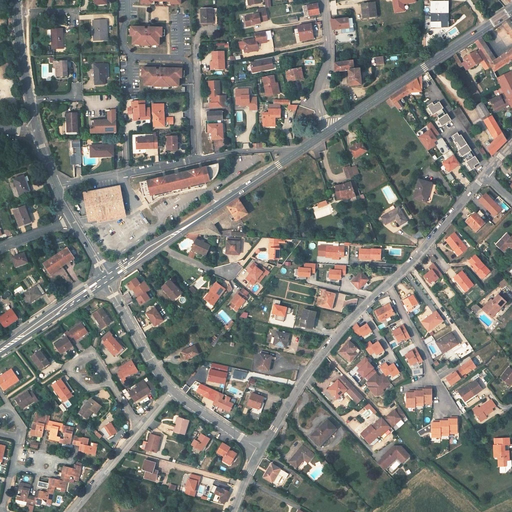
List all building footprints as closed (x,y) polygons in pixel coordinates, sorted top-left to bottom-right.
[(393,0),(396,13),(405,12),(404,4),(416,2),(415,0),(393,0)] [(431,2),(431,13),(438,13),(438,14),(448,14),(448,1),(431,2)] [(377,16),(375,2),(363,4),(364,13),(365,13),(366,18),(377,16)] [(318,4),(303,6),(305,16),(319,14),(318,4)] [(217,9),(201,9),(202,23),(213,22),(213,25),(218,24),(217,9)] [(261,22),(268,21),(267,10),(259,11),(259,14),(245,16),(246,23),(252,22),(252,25),(261,23),(261,22)] [(431,13),(431,27),(448,27),(448,14),(438,14),(438,13),(431,13)] [(331,20),(333,30),(341,29),(342,32),(343,33),(353,32),(354,31),(354,27),(350,28),(348,18),(331,20)] [(107,20),(93,21),(94,40),(108,40),(107,20)] [(303,25),(299,26),(298,26),(299,31),(301,41),(303,41),(314,39),(311,24),(303,25)] [(132,36),(132,44),(133,44),(140,45),(141,45),(149,46),(150,46),(150,45),(151,45),(157,45),(158,45),(159,37),(161,37),(161,36),(161,30),(161,28),(149,27),(148,25),(144,25),(143,27),(130,27),(130,29),(130,35),(130,36),(132,36)] [(54,29),(51,29),(52,49),(54,49),(63,48),(63,29),(54,29)] [(257,39),(238,42),(240,50),(244,49),(246,49),(247,52),(258,50),(257,44),(263,43),(263,41),(267,41),(265,31),(255,33),(255,37),(256,37),(257,39)] [(489,62),(490,64),(496,60),(485,43),(484,43),(481,38),(475,42),(480,50),(484,56),(489,62)] [(494,72),(508,64),(511,60),(511,49),(496,60),(490,64),(494,72)] [(484,56),(480,50),(476,53),(476,52),(464,59),(470,68),(481,61),(482,61),(481,59),(484,56)] [(214,62),(214,70),(224,69),(224,52),(213,52),(213,62),(214,62)] [(484,65),(489,62),(484,56),(481,59),(482,61),(481,61),(484,65)] [(376,57),(377,66),(384,65),(383,57),(376,57)] [(251,63),(253,73),(274,69),(272,59),(251,63)] [(68,76),(67,61),(54,62),(54,68),(57,68),(57,77),(68,76)] [(335,63),(335,72),(349,70),(350,86),(362,85),(360,68),(354,69),(353,61),(335,63)] [(510,104),(511,107),(511,72),(508,64),(494,72),(505,94),(510,104)] [(94,65),(95,85),(105,85),(104,65),(94,65)] [(155,68),(143,68),(143,70),(142,76),(142,77),(145,77),(145,85),(146,85),(152,85),(153,85),(153,86),(154,86),(169,87),(170,87),(170,86),(171,86),(178,86),(179,86),(179,78),(182,78),(182,77),(182,71),(182,69),(161,68),(161,66),(156,66),(155,68)] [(299,80),(303,79),(304,79),(303,77),(301,68),(299,68),(286,71),(288,82),(299,80)] [(428,72),(424,75),(427,80),(429,82),(433,80),(428,72)] [(263,77),(266,94),(277,92),(276,86),(278,85),(278,83),(275,83),(274,75),(263,77)] [(422,76),(407,86),(411,92),(422,92),(421,90),(422,89),(422,83),(422,77),(422,76)] [(226,96),(222,96),(220,96),(219,80),(209,81),(209,97),(212,96),(212,103),(210,103),(210,108),(226,107),(226,96)] [(277,92),(266,94),(267,96),(280,94),(278,85),(276,86),(277,92)] [(399,92),(403,98),(411,92),(407,86),(399,92)] [(236,90),(237,105),(241,105),(242,103),(245,103),(245,106),(250,105),(250,110),(258,110),(257,97),(250,98),(250,96),(249,96),(249,89),(236,90)] [(395,106),(398,110),(403,106),(402,104),(399,100),(402,98),(403,98),(399,92),(390,98),(395,106)] [(490,101),(496,111),(503,107),(502,105),(504,104),(505,106),(510,104),(505,94),(490,101)] [(395,106),(390,98),(386,100),(392,108),(395,106)] [(146,119),(151,119),(151,108),(146,108),(145,100),(139,101),(139,100),(132,100),(133,108),(135,108),(135,113),(134,113),(134,120),(139,120),(139,117),(141,117),(146,117),(146,119)] [(104,107),(104,118),(116,118),(115,102),(104,103),(102,101),(97,101),(97,109),(101,109),(101,107),(104,107)] [(433,103),(427,106),(433,115),(436,113),(438,116),(444,112),(442,109),(444,108),(439,102),(434,105),(433,103)] [(489,114),(482,102),(474,107),(481,118),(489,114)] [(160,105),(152,105),(152,113),(154,113),(154,127),(167,126),(168,124),(173,124),(173,118),(164,118),(164,107),(160,107),(160,105)] [(454,111),(468,133),(474,130),(459,107),(454,111)] [(264,113),(264,124),(276,124),(276,117),(281,117),(280,109),(269,109),(269,113),(264,113)] [(222,111),(207,112),(208,120),(206,120),(206,133),(209,133),(209,139),(223,139),(223,123),(221,123),(221,120),(222,120),(222,111)] [(446,114),(444,112),(438,116),(439,119),(438,120),(442,127),(452,120),(447,113),(446,114)] [(77,113),(67,114),(68,132),(78,131),(77,113)] [(492,155),(507,140),(498,126),(496,122),(492,115),(484,120),(496,140),(487,148),(492,155)] [(91,125),(91,132),(117,131),(116,119),(95,119),(95,125),(91,125)] [(430,130),(418,138),(426,148),(434,142),(437,140),(435,137),(440,134),(432,122),(426,126),(430,130)] [(458,133),(451,137),(456,143),(457,142),(461,148),(458,150),(462,156),(464,155),(466,158),(472,154),(470,151),(472,151),(461,135),(460,136),(458,133)] [(168,146),(167,146),(167,150),(178,150),(178,136),(168,137),(168,142),(168,146)] [(136,138),(137,149),(143,149),(143,147),(145,147),(145,149),(158,148),(158,137),(136,138)] [(436,144),(442,154),(450,150),(444,139),(436,144)] [(74,168),(81,168),(81,166),(80,140),(72,141),(72,148),(73,148),(74,156),(71,157),(71,165),(74,165),(74,166),(74,168)] [(366,151),(361,142),(358,144),(357,143),(353,145),(354,147),(350,149),(355,158),(366,151)] [(436,145),(434,142),(426,148),(427,151),(436,145)] [(113,145),(91,146),(92,156),(102,155),(102,157),(114,156),(113,145)] [(474,157),(472,154),(466,158),(468,161),(466,162),(469,166),(472,170),(476,168),(475,166),(474,166),(480,163),(475,156),(474,157)] [(443,163),(445,166),(448,171),(449,172),(451,171),(456,166),(459,164),(453,156),(443,163)] [(219,171),(219,170),(220,167),(220,166),(219,165),(212,166),(204,169),(204,171),(204,172),(202,172),(201,171),(201,169),(194,171),(192,171),(193,175),(190,175),(189,172),(167,177),(168,181),(166,181),(165,178),(156,180),(156,183),(154,184),(153,181),(142,183),(144,189),(140,190),(146,199),(204,185),(207,185),(207,182),(209,182),(212,181),(214,179),(216,177),(218,175),(219,172),(219,171)] [(352,171),(351,169),(345,171),(347,178),(354,176),(352,171)] [(24,175),(14,179),(20,195),(29,191),(24,175)] [(414,198),(426,202),(432,183),(419,180),(414,198)] [(347,196),(348,199),(356,196),(352,186),(357,184),(356,181),(351,182),(343,184),(336,186),(337,197),(347,196)] [(146,199),(150,205),(160,197),(161,198),(197,189),(204,187),(204,185),(146,199)] [(85,194),(90,221),(99,219),(103,218),(104,221),(117,219),(116,215),(125,214),(120,187),(85,194)] [(495,217),(503,208),(486,192),(478,200),(495,217)] [(248,214),(239,199),(218,214),(222,220),(232,212),(237,221),(248,214)] [(25,207),(14,211),(20,226),(29,223),(27,215),(28,214),(25,207)] [(396,218),(400,225),(407,221),(399,207),(381,217),(385,224),(396,218)] [(475,213),(466,222),(475,231),(484,223),(480,218),(484,214),(480,210),(476,214),(475,213)] [(214,225),(218,222),(214,216),(189,233),(195,234),(200,235),(221,236),(219,232),(214,225)] [(467,249),(455,233),(446,240),(453,249),(454,248),(460,255),(467,249)] [(511,236),(510,238),(506,234),(496,245),(503,252),(509,246),(511,248),(511,236)] [(198,240),(197,239),(197,241),(193,248),(199,251),(199,252),(207,256),(211,246),(202,241),(198,240)] [(228,241),(227,254),(239,254),(240,242),(228,241)] [(271,243),(269,243),(269,248),(270,248),(270,253),(270,259),(279,259),(280,248),(279,248),(279,244),(277,244),(271,243)] [(345,248),(319,246),(319,256),(326,256),(326,257),(333,258),(340,258),(340,257),(344,257),(345,248)] [(67,248),(56,256),(62,266),(66,263),(65,262),(73,257),(73,256),(69,251),(67,248)] [(373,258),(375,259),(380,260),(381,250),(372,249),(372,250),(364,249),(364,259),(371,259),(371,258),(373,258)] [(25,253),(12,257),(15,267),(28,262),(25,253)] [(56,256),(54,257),(50,260),(44,264),(45,267),(49,272),(50,273),(54,270),(57,267),(58,269),(62,266),(56,256)] [(486,276),(490,272),(488,269),(486,270),(483,267),(485,266),(482,263),(481,264),(479,261),(480,260),(476,256),(469,262),(475,268),(474,268),(481,276),(482,274),(484,274),(486,276)] [(303,268),(299,268),(298,276),(299,276),(303,276),(311,277),(311,273),(315,273),(316,263),(305,263),(305,268),(303,268)] [(443,275),(434,263),(430,267),(432,270),(425,276),(430,283),(434,280),(435,281),(443,275)] [(261,270),(253,264),(247,271),(251,274),(246,279),(253,285),(263,272),(267,275),(270,272),(264,267),(261,270)] [(346,265),(336,265),(336,270),(330,270),(330,278),(341,279),(341,275),(345,275),(346,265)] [(463,271),(454,278),(460,285),(466,292),(474,286),(463,271)] [(369,280),(362,272),(352,281),(359,289),(369,280)] [(133,289),(136,294),(148,285),(145,281),(140,284),(136,278),(127,284),(131,291),(133,289)] [(499,283),(502,288),(508,283),(504,278),(499,283)] [(162,287),(167,294),(168,293),(175,299),(182,293),(170,280),(162,287)] [(206,300),(213,305),(225,289),(216,282),(211,290),(212,291),(206,300)] [(29,301),(30,303),(45,293),(39,284),(24,294),(29,301)] [(148,285),(136,294),(139,298),(137,299),(142,305),(151,299),(146,293),(151,290),(148,285)] [(237,311),(248,298),(246,296),(241,292),(239,291),(237,294),(238,295),(236,298),(232,302),(233,302),(234,303),(231,307),(237,311)] [(333,301),(335,294),(325,292),(321,306),(333,309),(334,302),(333,301)] [(418,304),(413,295),(403,301),(409,311),(414,309),(413,307),(418,304)] [(499,308),(500,309),(507,302),(498,295),(493,301),(491,299),(482,309),(490,317),(499,308)] [(282,300),(276,299),(275,304),(273,312),(278,313),(276,318),(284,320),(286,312),(291,313),(292,308),(280,305),(282,300)] [(395,314),(389,304),(375,312),(380,321),(395,314)] [(476,313),(481,308),(477,304),(472,309),(476,313)] [(161,311),(159,307),(155,309),(147,314),(155,326),(163,321),(158,314),(161,311)] [(492,318),(500,309),(499,308),(490,317),(492,318)] [(12,309),(0,317),(0,321),(4,328),(18,318),(12,309)] [(102,309),(93,315),(100,325),(99,325),(101,329),(111,322),(102,309)] [(313,328),(316,312),(305,310),(303,316),(301,325),(303,326),(313,328)] [(444,320),(437,311),(434,314),(434,315),(426,320),(425,319),(422,322),(428,331),(444,320)] [(372,331),(367,324),(360,328),(357,323),(352,329),(353,331),(358,338),(362,334),(363,336),(372,331)] [(83,324),(70,332),(74,337),(76,340),(88,333),(83,324)] [(393,336),(399,346),(407,341),(407,340),(410,338),(404,326),(401,328),(400,328),(397,330),(393,332),(395,335),(393,336)] [(225,330),(212,345),(214,347),(227,331),(225,330)] [(104,344),(115,355),(117,357),(126,349),(124,347),(123,348),(112,336),(113,335),(109,331),(103,338),(106,342),(104,344)] [(287,347),(289,334),(277,331),(274,344),(287,347)] [(459,344),(452,333),(437,342),(443,353),(459,344)] [(217,338),(215,335),(209,342),(212,344),(217,338)] [(61,354),(74,346),(69,340),(67,337),(62,341),(55,345),(61,354)] [(360,351),(350,342),(345,348),(344,347),(339,352),(351,362),(360,351)] [(370,342),(364,346),(370,355),(375,351),(377,355),(384,350),(379,342),(373,345),(370,342)] [(200,353),(197,345),(182,352),(186,360),(200,353)] [(405,360),(412,369),(420,365),(419,363),(423,361),(417,350),(413,352),(413,351),(409,353),(406,355),(407,358),(405,360)] [(41,370),(50,363),(40,351),(31,357),(41,370)] [(270,362),(272,362),(274,357),(269,355),(269,353),(262,351),(261,354),(257,368),(268,370),(270,362)] [(462,367),(459,369),(459,370),(463,375),(466,372),(466,373),(476,366),(471,359),(465,363),(465,364),(462,366),(462,367)] [(118,373),(124,383),(127,381),(125,378),(133,373),(137,370),(132,361),(119,369),(121,371),(118,373)] [(215,381),(225,383),(227,373),(229,373),(229,374),(235,375),(234,377),(242,378),(243,376),(243,372),(245,372),(246,370),(232,367),(231,372),(228,371),(229,366),(212,363),(211,370),(209,379),(215,380),(215,381)] [(386,363),(380,368),(384,373),(386,376),(391,372),(393,376),(400,372),(394,363),(389,367),(386,363)] [(511,382),(511,381),(511,370),(508,367),(500,377),(506,382),(511,382)] [(12,369),(0,377),(0,383),(5,390),(20,381),(12,369)] [(452,373),(446,377),(451,384),(460,378),(460,377),(463,375),(459,370),(456,372),(456,371),(452,374),(452,373)] [(375,395),(378,396),(383,391),(381,389),(390,382),(386,376),(384,373),(380,377),(376,373),(366,381),(370,385),(368,387),(375,395)] [(343,375),(327,389),(334,397),(338,393),(340,395),(346,390),(357,402),(363,397),(343,375)] [(130,392),(135,401),(151,392),(143,378),(138,381),(141,386),(130,392)] [(53,385),(57,392),(62,398),(71,392),(61,379),(53,385)] [(458,391),(464,399),(473,393),(474,394),(482,389),(476,380),(458,391)] [(402,387),(400,386),(396,389),(395,388),(389,392),(391,395),(402,387)] [(424,389),(423,404),(432,404),(432,388),(427,388),(427,389),(425,389),(424,389)] [(415,391),(415,406),(424,406),(423,404),(424,389),(419,389),(419,391),(417,391),(415,391)] [(218,391),(213,404),(230,411),(233,403),(229,401),(231,397),(227,396),(225,401),(222,399),(224,394),(218,391)] [(406,407),(415,407),(415,406),(415,391),(411,391),(410,393),(408,393),(407,393),(406,407)] [(28,392),(16,400),(22,409),(34,401),(36,403),(39,401),(33,392),(29,394),(28,392)] [(62,398),(64,402),(73,396),(71,392),(62,398)] [(260,413),(264,402),(262,402),(264,397),(253,393),(249,406),(254,407),(252,412),(260,414),(260,413)] [(464,399),(465,401),(474,394),(473,393),(464,399)] [(102,406),(91,398),(86,405),(80,413),(84,416),(88,419),(90,416),(93,412),(96,414),(102,406)] [(486,417),(486,416),(485,415),(493,410),(491,408),(496,405),(491,399),(479,407),(480,408),(474,412),(477,416),(480,420),(480,421),(481,420),(486,417)] [(369,403),(365,407),(367,410),(370,408),(374,412),(372,409),(374,408),(369,403)] [(400,407),(389,416),(384,420),(392,428),(400,420),(405,416),(406,416),(400,407)] [(49,421),(50,417),(49,416),(41,415),(41,416),(40,419),(35,418),(34,421),(31,435),(35,436),(42,437),(44,429),(47,430),(49,421)] [(382,417),(379,420),(373,426),(371,425),(361,434),(369,442),(379,433),(382,437),(385,437),(392,431),(391,429),(392,428),(384,420),(382,417)] [(186,435),(190,421),(188,420),(180,418),(179,421),(178,425),(176,432),(186,435)] [(355,418),(348,424),(354,430),(360,424),(355,418)] [(451,419),(449,419),(449,420),(449,434),(457,434),(457,420),(457,418),(453,418),(453,420),(451,419)] [(442,421),(440,421),(441,436),(449,436),(449,434),(449,419),(444,419),(444,421),(442,421)] [(328,420),(327,420),(311,436),(321,446),(333,434),(333,433),(337,429),(328,420)] [(53,422),(50,421),(49,421),(47,430),(50,430),(51,430),(50,435),(49,439),(50,439),(54,440),(57,440),(57,438),(59,430),(62,431),(63,426),(64,424),(54,422),(53,422)] [(441,438),(440,421),(436,421),(436,423),(434,423),(432,423),(416,432),(420,437),(425,434),(430,433),(432,433),(432,437),(441,438)] [(117,432),(115,428),(112,423),(102,429),(108,438),(117,432)] [(74,428),(63,426),(62,431),(62,432),(65,433),(64,439),(63,443),(71,445),(74,428)] [(361,434),(361,435),(370,445),(374,445),(382,437),(379,433),(369,442),(361,434)] [(156,452),(161,437),(151,434),(148,442),(146,450),(156,452)] [(200,450),(201,451),(204,446),(205,446),(210,439),(202,434),(197,441),(195,440),(192,445),(194,446),(200,450)] [(82,437),(78,437),(76,445),(80,446),(79,451),(82,451),(82,452),(95,455),(97,447),(94,447),(88,445),(89,439),(83,438),(82,437)] [(509,445),(508,438),(496,439),(497,445),(492,446),(493,458),(497,457),(498,467),(505,467),(505,461),(508,461),(508,453),(503,453),(503,445),(509,445)] [(303,445),(311,451),(313,449),(305,442),(303,445)] [(231,448),(223,444),(218,453),(222,455),(225,457),(224,459),(231,464),(237,454),(230,450),(231,448)] [(302,461),(303,461),(305,458),(310,462),(315,455),(311,451),(303,445),(299,449),(290,462),(297,468),(299,465),(302,461)] [(382,458),(377,463),(383,470),(389,465),(387,463),(392,458),(396,459),(397,457),(402,463),(410,456),(401,447),(394,446),(381,458),(382,458)] [(154,467),(144,464),(142,470),(146,471),(144,478),(155,481),(157,474),(156,474),(157,470),(154,470),(154,467)] [(289,474),(272,464),(264,477),(273,482),(276,484),(278,484),(282,477),(284,476),(287,478),(289,474)] [(62,473),(61,477),(70,479),(71,476),(76,477),(79,477),(80,478),(82,467),(76,465),(75,469),(65,466),(63,474),(62,473)] [(201,477),(192,474),(190,479),(189,479),(186,489),(187,489),(186,494),(193,496),(194,491),(195,491),(197,481),(200,482),(201,477)] [(51,478),(50,482),(48,489),(50,489),(54,490),(55,490),(55,487),(63,489),(65,489),(66,489),(68,482),(69,483),(70,479),(61,477),(61,480),(54,479),(51,478)] [(350,488),(345,482),(341,486),(346,491),(350,488)] [(19,489),(22,490),(21,496),(17,495),(16,501),(18,504),(26,505),(27,504),(30,505),(32,496),(29,495),(31,485),(20,483),(19,489)] [(224,504),(229,492),(225,489),(224,490),(217,487),(215,493),(221,496),(219,501),(224,504)] [(54,490),(50,489),(48,489),(47,492),(41,491),(40,492),(37,491),(35,497),(32,496),(30,505),(34,506),(34,503),(42,505),(43,499),(49,501),(51,501),(52,501),(54,495),(55,490),(54,490)]
